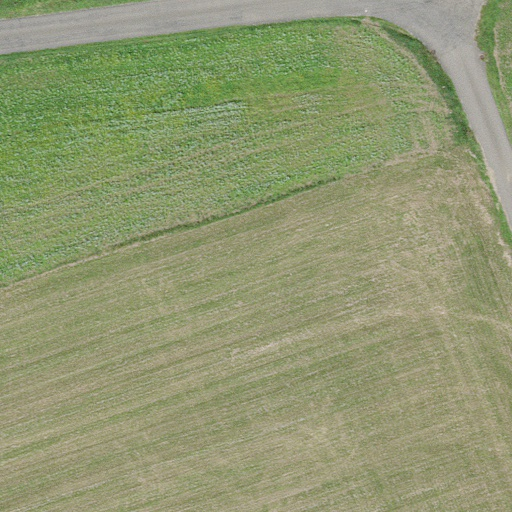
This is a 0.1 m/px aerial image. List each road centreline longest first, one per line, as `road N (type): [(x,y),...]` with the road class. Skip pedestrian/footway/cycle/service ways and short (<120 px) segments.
road 1 (track): [(367,0),(0,43)]
road 2 (track): [(511,196),(435,0)]
